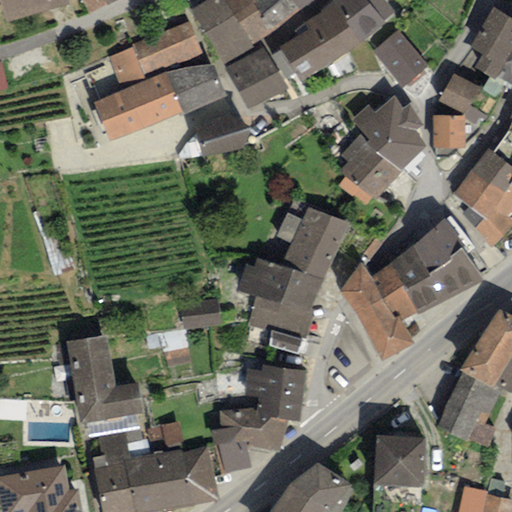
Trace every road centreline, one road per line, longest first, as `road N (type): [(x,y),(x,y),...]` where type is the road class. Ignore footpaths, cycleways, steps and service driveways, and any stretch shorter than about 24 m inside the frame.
road 1 (residential): [(306,449),(338,277),(435,182),(424,95),(481,0)]
road 2 (primary): [(306,449),(511,280)]
road 3 (residential): [(128,0),(0,53)]
